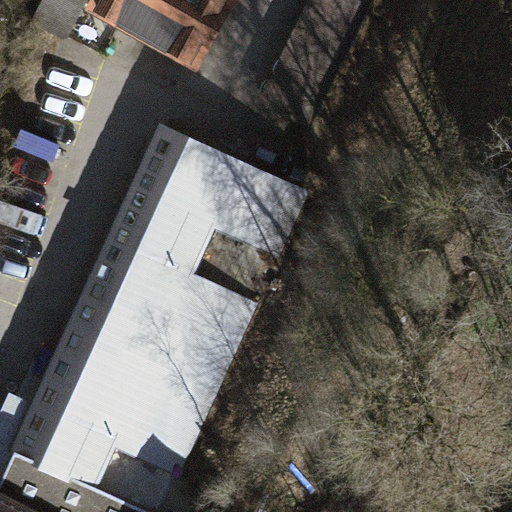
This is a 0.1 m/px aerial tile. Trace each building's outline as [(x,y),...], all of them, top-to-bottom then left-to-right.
[(237,0),(91,0),(85,13),(197,74),(237,0)] [(308,0),(296,27),(349,52),(375,0),(308,0)] [(349,52),(296,27),(258,105),(311,130),(349,52)] [(162,130),(14,457),(100,493),(116,454),(175,476),(258,305),(195,278),(215,233),(281,257),(310,195),(162,130)] [(0,489),(0,511),(157,511),(175,476),(116,454),(100,493),(14,457),(0,489)]
